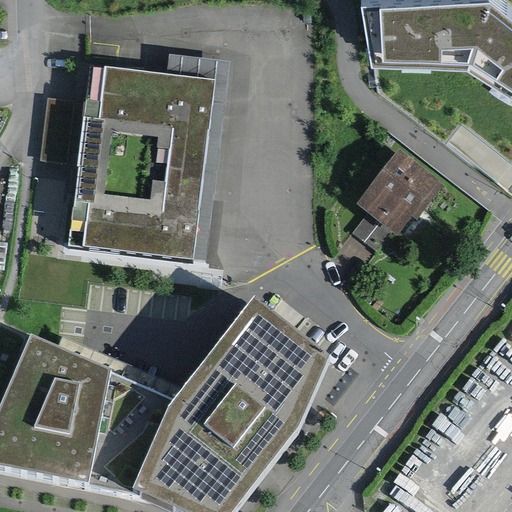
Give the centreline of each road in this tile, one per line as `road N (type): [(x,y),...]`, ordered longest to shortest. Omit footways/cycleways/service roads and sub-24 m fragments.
road 1 (secondary): [(309,511),(511,253)]
road 2 (residential): [(25,162),(28,0)]
